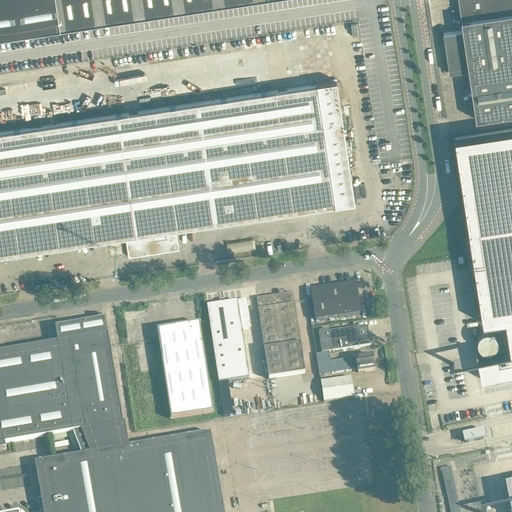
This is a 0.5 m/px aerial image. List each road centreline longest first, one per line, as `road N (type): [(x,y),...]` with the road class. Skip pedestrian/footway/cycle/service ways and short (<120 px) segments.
road 1 (unknown): [(209,248),(215,239),(341,221),(366,209),(351,76),(330,53),(0,100)]
road 2 (unclassified): [(0,312),(396,253)]
road 3 (unclassified): [(396,253),(431,186),(404,0)]
road 4 (unclassified): [(396,253),(390,279),(424,511)]
road 5 (unknown): [(244,511),(235,438),(245,424),(407,398)]
road 6 (unknown): [(209,248),(0,272)]
road 7 (unknown): [(241,487),(355,474),(355,405)]
